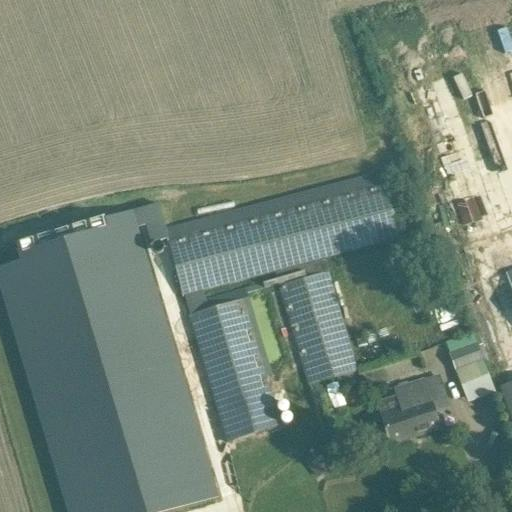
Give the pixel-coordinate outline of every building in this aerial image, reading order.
[(14,265),(0,269),(0,289),(67,511),(177,511),(219,499),(138,228),(145,226),(150,244),(167,239),(168,243),(169,243),(375,188),(371,176),(165,230),(163,221),(158,204),(105,220),(104,217),(8,246),(11,257),(14,265)] [(191,316),(190,317),(227,444),(281,428),(244,301),(202,313),(197,294),(276,273),(286,308),(287,308),(310,386),(358,372),(356,364),(351,366),(349,358),(353,357),(342,318),(324,260),(400,240),(386,185),(375,188),(169,243),(183,297),(185,297),(191,316)] [(511,272),(491,280),(511,338),(511,337),(511,272)] [(445,355),(451,372),(482,360),(476,343),(445,355)] [(381,416),(384,427),(390,446),(440,430),(434,411),(425,381),(396,390),(402,409),(381,416)] [(323,387),(312,391),(316,406),(328,403),(323,387)] [(304,462),(318,478),(333,466),(320,449),(304,462)]
